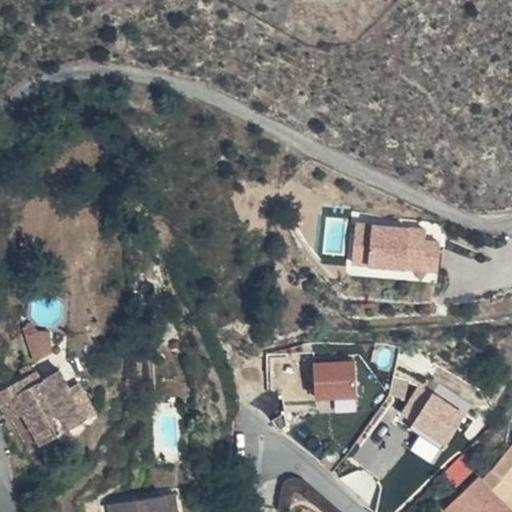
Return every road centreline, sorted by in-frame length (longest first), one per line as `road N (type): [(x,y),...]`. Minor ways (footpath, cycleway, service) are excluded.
road 1 (residential): [(0,113),(26,86),(67,74),(117,73),(214,101),(452,216),(511,217)]
road 2 (residential): [(233,511),(242,463),(261,446),(281,448),(349,511)]
